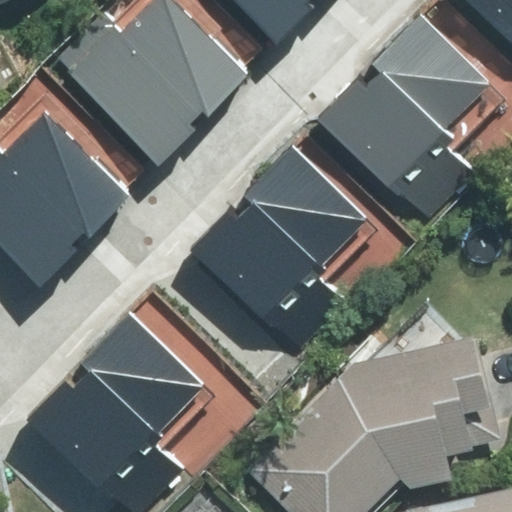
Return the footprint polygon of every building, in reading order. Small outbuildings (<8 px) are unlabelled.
[(96,1),(52,48),(155,145),(246,48),(194,0),(151,0),(125,28),(96,1)] [(243,0),(277,31),(306,0),(243,0)] [(417,0),(320,102),(422,198),(466,151),(438,125),(493,67),(422,0),(417,0)] [(511,0),(470,0),(511,42),(511,0)] [(0,141),(0,229),(41,268),(132,171),(58,102),(11,151),(0,141)] [(199,225),(302,321),(347,274),(318,248),(365,198),(291,128),(199,225)] [(495,451),(481,346),(423,301),(246,471),(285,511),(365,511),(392,486),(447,479),(444,458),(495,451)] [(39,399),(141,495),(186,448),(157,421),(204,372),(130,302),(39,399)] [(511,511),(511,486),(405,507),(400,511),(511,511)]
